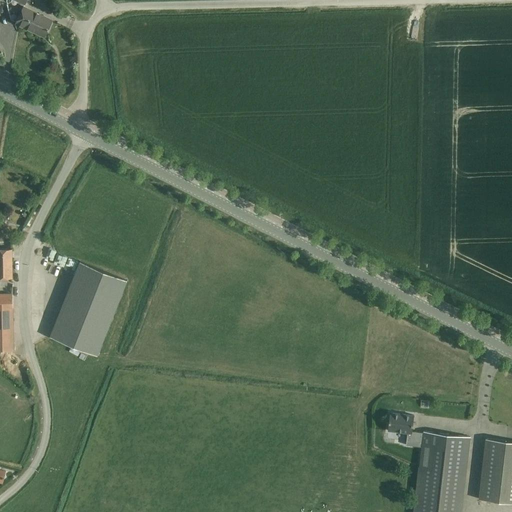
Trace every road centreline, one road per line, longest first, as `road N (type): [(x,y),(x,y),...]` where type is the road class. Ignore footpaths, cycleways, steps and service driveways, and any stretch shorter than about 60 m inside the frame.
road 1 (secondary): [(511,353),(79,132)]
road 2 (unclassified): [(79,132),(83,40),(99,15),(120,7),(373,0)]
road 3 (unclassified): [(0,500),(43,446),(46,408),(23,320),(24,269),(79,132)]
road 4 (unknown): [(486,340),(467,511)]
